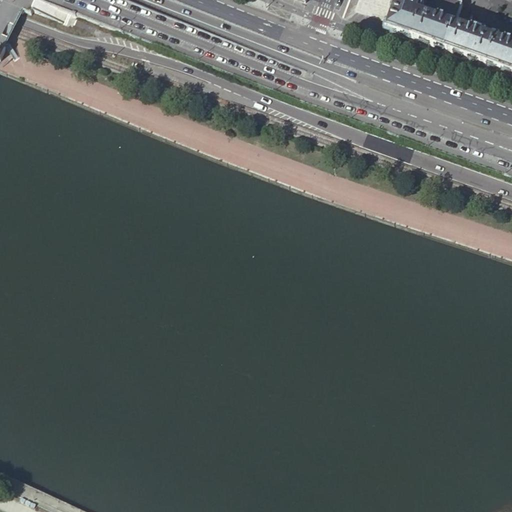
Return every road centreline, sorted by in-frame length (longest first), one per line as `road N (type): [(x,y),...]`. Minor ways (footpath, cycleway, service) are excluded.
road 1 (primary): [(0,11),(191,69),(511,191)]
road 2 (primary): [(92,0),(353,102),(373,101)]
road 3 (primary): [(148,0),(313,65)]
